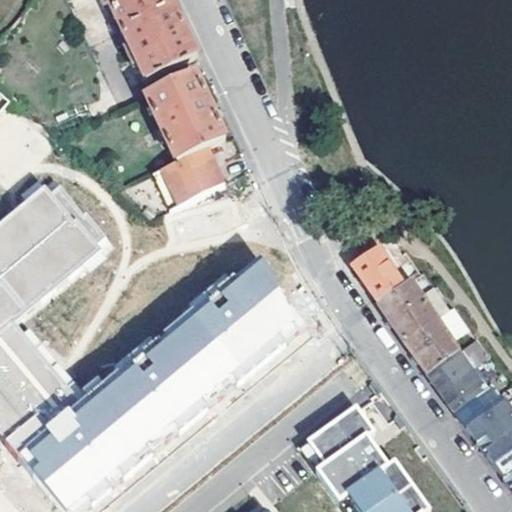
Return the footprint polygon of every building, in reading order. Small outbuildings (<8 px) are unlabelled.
[(170,0),(101,0),(105,7),(109,5),(124,35),(175,9),(170,0)] [(188,36),(175,9),(124,35),(130,50),(126,52),(134,69),(139,66),(147,85),(200,60),(188,36)] [(212,111),(197,78),(147,101),(178,167),(208,153),(227,145),(212,111)] [(0,94),(0,114),(8,105),(10,103),(0,94)] [(208,153),(178,167),(153,178),(170,214),(224,189),(208,153)] [(35,477),(64,511),(75,511),(88,501),(94,508),(113,491),(108,485),(120,475),(126,481),(151,460),(146,454),(172,432),(177,439),(221,403),(216,396),(230,385),(235,391),(285,350),(279,344),(293,333),(262,270),(193,327),(191,325),(162,349),(164,352),(118,390),(116,387),(80,417),(13,336),(110,256),(85,225),(82,227),(53,192),(0,235),(0,428),(4,426),(42,472),(35,477)] [(355,271),(379,306),(412,284),(421,278),(406,257),(397,262),(388,247),(355,271)] [(412,284),(379,306),(394,326),(407,346),(448,317),(433,293),(423,300),(412,284)] [(448,317),(407,346),(419,363),(430,377),(460,356),(453,345),(470,334),(453,314),(448,317)] [(293,333),(279,344),(285,350),(296,341),(293,333)] [(488,393),(460,356),(430,377),(457,416),(488,393)] [(230,385),(216,396),(221,403),(235,391),(230,385)] [(501,439),(510,452),(511,450),(511,408),(504,398),(463,428),(481,453),(497,441),(501,439)] [(356,410),(307,446),(324,470),(316,475),(339,507),(348,501),(355,511),(430,511),(395,464),(388,469),(368,441),(375,436),(356,410)] [(4,426),(0,428),(0,434),(35,477),(42,472),(4,426)] [(172,432),(146,454),(151,460),(177,439),(172,432)] [(497,441),(481,453),(490,466),(510,452),(501,439),(497,441)] [(324,470),(307,446),(299,452),(316,475),(324,470)] [(511,450),(510,452),(490,466),(508,491),(511,488),(511,450)] [(126,481),(120,475),(108,485),(113,491),(126,481)] [(88,511),(94,508),(88,501),(75,511),(88,511)] [(355,511),(348,501),(339,507),(342,511),(355,511)]
